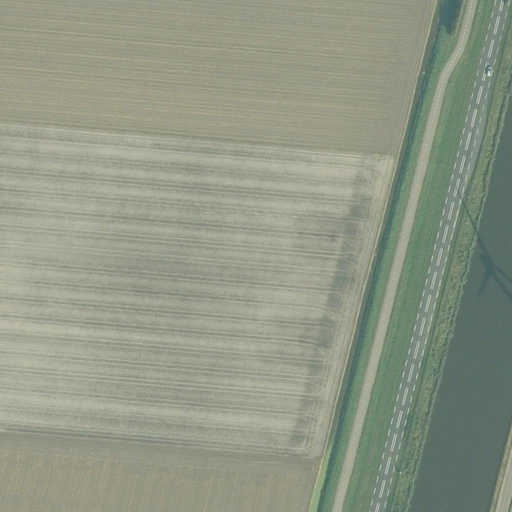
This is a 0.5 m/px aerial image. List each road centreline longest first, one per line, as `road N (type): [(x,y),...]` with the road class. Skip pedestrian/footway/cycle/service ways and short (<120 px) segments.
road 1 (unclassified): [(335,511),(440,86),(472,0)]
road 2 (primary): [(377,511),(505,0)]
